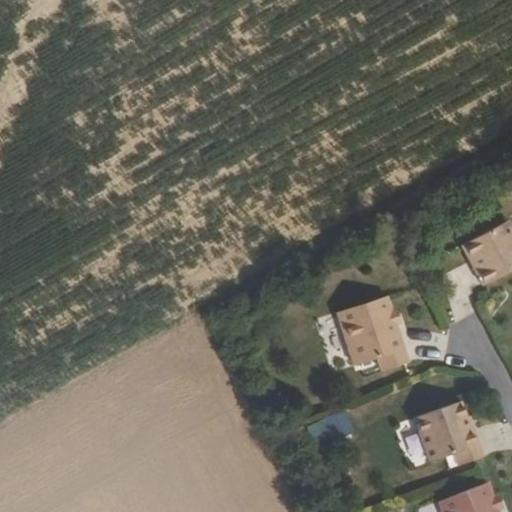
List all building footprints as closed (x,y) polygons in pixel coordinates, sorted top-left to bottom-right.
[(488,292),(511,279),(511,227),(467,251),(474,265),(477,263),(484,276),(481,278),(488,292)] [(477,263),(474,265),(481,278),(484,276),(477,263)] [(390,302),(341,318),(358,371),(381,363),(386,377),(412,368),(390,302)] [(466,464),(491,455),(481,427),(477,428),(467,400),(421,417),(437,461),(462,452),(466,464)] [(506,511),(495,481),(446,500),(450,511),(506,511)]
